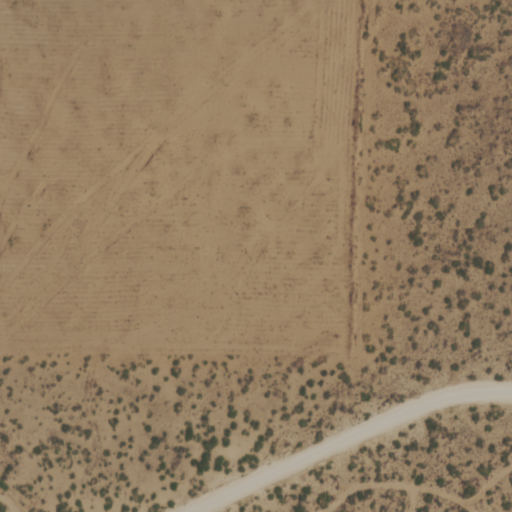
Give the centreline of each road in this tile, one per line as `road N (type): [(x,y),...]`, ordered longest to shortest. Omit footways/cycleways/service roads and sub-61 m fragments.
road 1 (residential): [(511,197),(170,511)]
road 2 (residential): [(475,511),(432,491),(391,486),(354,488),(328,511)]
